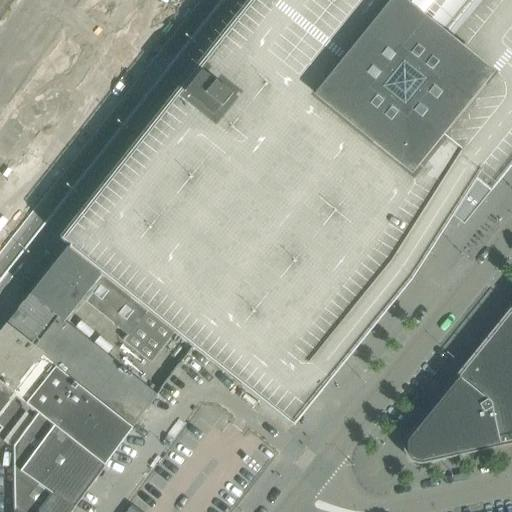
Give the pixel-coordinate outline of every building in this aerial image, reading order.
[(29,0),(0,37),(0,124),(11,134),(24,144),(117,29),(105,18),(82,0),(29,0)] [(84,226),(68,246),(71,249),(69,250),(118,289),(174,333),(193,349),(193,348),(197,352),(202,355),(204,357),(221,371),(227,376),(230,378),(292,428),(310,406),(314,401),(328,384),(411,282),(412,280),(427,256),(447,225),(448,225),(462,204),(475,182),(490,193),(511,166),(511,0),(264,0),(261,4),(270,11),(266,16),(263,15),(260,15),(257,17),(256,17),(255,19),(254,23),(256,26),(257,28),(236,53),(230,48),(227,46),(101,204),(84,226)] [(82,0),(105,18),(119,0),(82,0)] [(118,289),(69,250),(59,263),(58,262),(52,265),(47,269),(43,275),(41,281),(40,284),(42,285),(32,297),(65,325),(84,301),(128,336),(123,343),(151,364),(174,333),(118,289)] [(137,382),(85,341),(65,325),(32,297),(5,330),(130,432),(157,396),(137,382)] [(511,307),(455,378),(457,379),(409,439),(424,464),(499,447),(499,449),(511,446),(511,307)] [(71,511),(130,432),(5,330),(0,337),(0,386),(14,397),(21,403),(19,405),(22,408),(21,410),(27,414),(30,410),(37,416),(13,447),(14,509),(17,511),(71,511)] [(0,511),(0,414),(14,397),(0,386),(0,511)]
